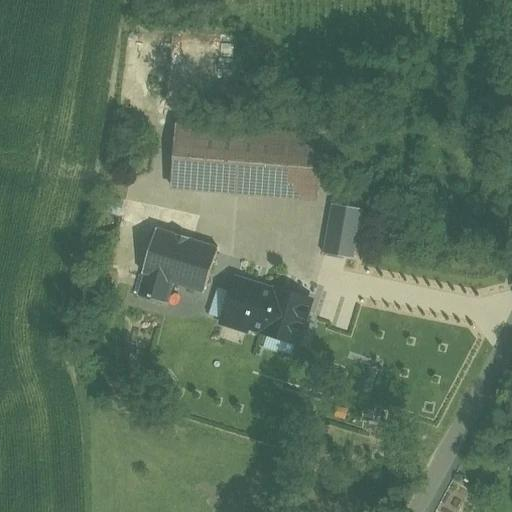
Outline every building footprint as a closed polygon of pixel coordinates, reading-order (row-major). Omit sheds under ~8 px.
[(294,142),(183,132),(181,147),(178,184),(290,193),(291,180),(292,178),(293,155),(294,142)] [(305,156),(293,155),(292,178),(304,179),(305,156)] [(348,212),(326,208),(318,253),(340,257),(348,212)] [(217,247),(158,228),(144,273),(146,274),(141,289),(121,283),(101,354),(151,367),(174,283),(203,292),(204,290),(238,300),(254,305),(267,263),(218,247),(217,247)] [(238,300),(204,290),(203,292),(186,345),(236,361),(254,305),(238,300)] [(364,302),(353,300),(351,312),(361,313),(364,302)]
